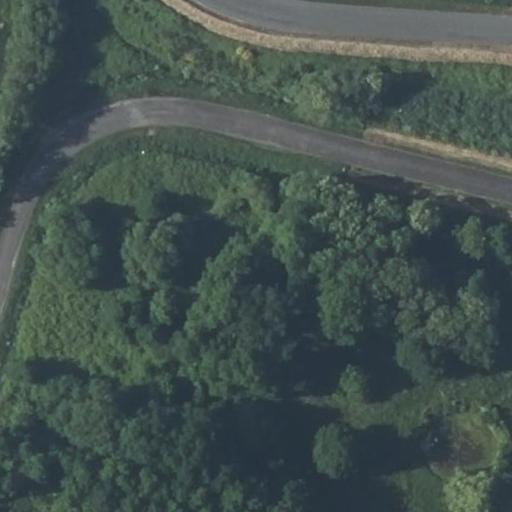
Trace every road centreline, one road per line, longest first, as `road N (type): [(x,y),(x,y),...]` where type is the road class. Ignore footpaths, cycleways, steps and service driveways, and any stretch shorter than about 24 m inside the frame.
road 1 (unclassified): [(0,291),(33,183),(58,145),(89,122),(134,112),(187,110),(511,192)]
road 2 (residential): [(511,34),(311,21),(216,0)]
